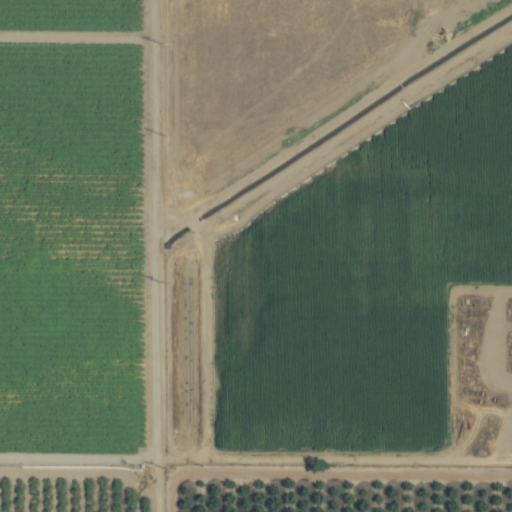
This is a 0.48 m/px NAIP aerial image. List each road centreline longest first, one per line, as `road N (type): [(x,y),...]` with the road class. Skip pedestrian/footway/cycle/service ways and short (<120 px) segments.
road 1 (track): [(150,0),(153,440),(131,459),(0,457)]
road 2 (track): [(151,36),(0,34)]
